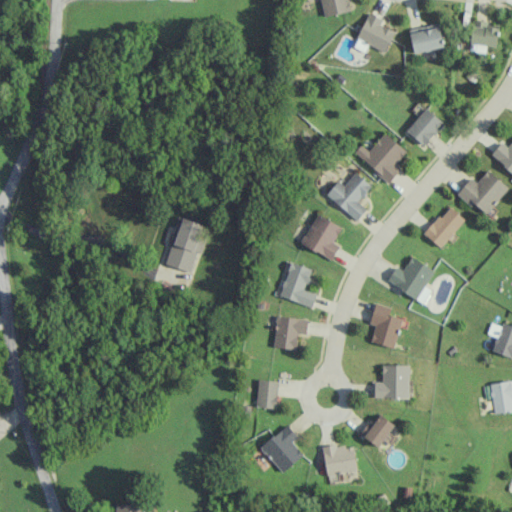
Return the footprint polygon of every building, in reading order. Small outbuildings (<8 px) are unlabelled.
[(350,11),(348,0),(319,0),(322,16),(350,11)] [(383,19),(368,13),(353,47),(358,49),(361,43),(384,53),(394,31),(380,25),(383,19)] [(497,46),(497,28),(490,28),(490,20),(471,19),(470,51),(485,52),(486,46),(497,46)] [(410,31),(413,52),(443,48),(440,26),(410,31)] [(443,123),(426,108),(406,130),(422,145),(443,123)] [(400,169),(395,164),(406,151),(384,133),(369,151),(361,144),(353,153),(389,182),(400,169)] [(511,140),(507,147),(501,142),(490,154),(511,173),(511,140)] [(476,183),(470,177),(458,193),(485,215),(508,187),(487,170),(476,183)] [(338,180),(326,194),(356,220),(366,209),(358,202),(371,187),(355,172),(343,185),(338,180)] [(424,233),(440,248),(465,220),(449,205),(424,233)] [(333,243),(341,227),(316,214),(301,244),(331,259),(338,246),(333,243)] [(190,272),(196,252),(201,253),(205,241),(199,239),(203,224),(178,217),(164,264),(190,272)] [(425,286),(434,270),(411,256),(402,270),(395,266),(387,281),(423,303),(431,290),(425,286)] [(279,296),(312,307),(316,293),(305,289),(312,269),(291,262),(279,296)] [(391,306),(374,303),(370,324),(374,324),(371,343),(394,347),(400,317),(390,315),(391,306)] [(308,319),(276,316),(273,347),(296,349),(297,334),(306,335),(308,319)] [(511,326),(490,321),(487,334),(496,336),(492,352),(511,356),(511,326)] [(409,365),(382,364),(382,381),(374,381),(374,398),(409,398),(409,365)] [(256,407),(276,408),(277,380),(257,380),(256,407)] [(489,384),(494,414),(511,410),(511,393),(509,380),(489,384)] [(361,435),(378,447),(394,424),(377,412),(361,435)] [(297,436),(286,424),(260,447),(283,473),(303,454),(291,441),(297,436)] [(357,470),(353,443),(322,448),(327,475),(357,470)] [(328,482),(358,481),(357,473),(328,474),(328,482)]
